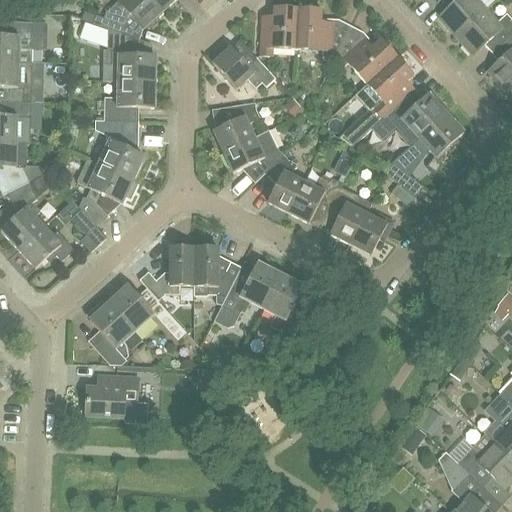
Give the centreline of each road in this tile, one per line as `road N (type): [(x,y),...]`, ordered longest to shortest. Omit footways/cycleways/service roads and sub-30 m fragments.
road 1 (residential): [(183,187),(368,283),(397,267),(486,149),(488,128),(377,0)]
road 2 (residential): [(183,187),(188,63),(195,43),(245,0)]
road 3 (residential): [(33,329),(183,187)]
road 4 (residential): [(33,511),(41,354),(33,329)]
